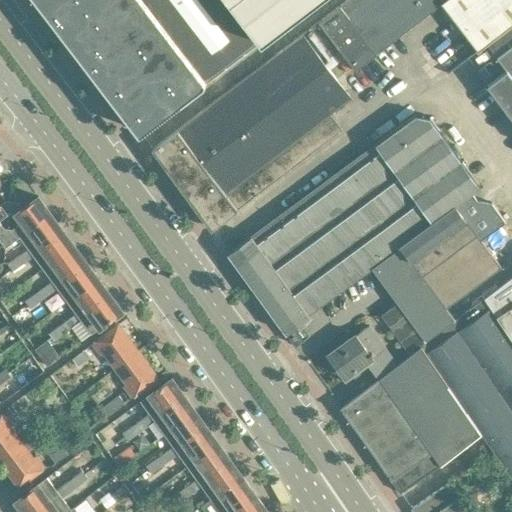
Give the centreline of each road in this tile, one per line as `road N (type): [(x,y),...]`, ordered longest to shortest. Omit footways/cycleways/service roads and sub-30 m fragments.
road 1 (secondary): [(359,511),(0,23)]
road 2 (secondary): [(33,126),(318,511)]
